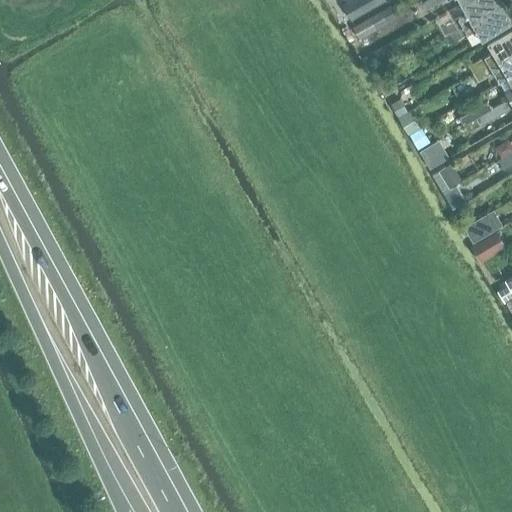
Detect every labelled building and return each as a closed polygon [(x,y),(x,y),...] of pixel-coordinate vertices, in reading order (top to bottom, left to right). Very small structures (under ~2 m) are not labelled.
[(380,0),(346,0),(343,2),(352,16),(380,0)] [(452,0),(456,5),(462,2),(465,0),(425,0),(429,8),(443,0),(452,0)] [(464,24),(503,3),(501,0),(465,0),(462,2),(468,13),(460,17),(464,24)] [(511,18),(503,3),(464,24),(448,33),(454,42),(469,34),(473,42),(511,20),(511,18)] [(360,38),(368,33),(389,21),(382,10),(353,26),(360,38)] [(392,24),(400,37),(417,27),(410,14),(392,24)] [(474,72),(511,50),(511,26),(490,39),(495,49),(470,64),(474,72)] [(379,70),(396,61),(387,46),(370,55),(371,57),(378,68),(379,70)] [(511,73),(511,50),(474,72),(479,80),(496,71),(501,80),(510,75),(511,73)] [(371,57),(366,60),(372,71),(378,68),(371,57)] [(511,96),(510,98),(494,107),(477,117),(482,124),(511,107),(511,96)] [(392,103),(398,114),(407,109),(401,98),(392,103)] [(460,126),(477,117),(494,107),(489,99),(455,118),(460,126)] [(420,124),(410,107),(407,109),(398,114),(409,131),(420,124)] [(429,138),(421,125),(410,132),(418,145),(429,138)] [(511,140),(510,137),(495,146),(502,158),(511,151),(511,140)] [(431,167),(448,157),(439,142),(422,153),(431,167)] [(511,151),(502,158),(499,159),(505,168),(511,164),(511,151)] [(463,181),(452,163),(433,174),(443,192),(463,181)] [(484,215),(465,225),(471,235),(474,241),(493,230),(484,215)] [(507,245),(497,229),(475,243),(485,258),(507,245)]
